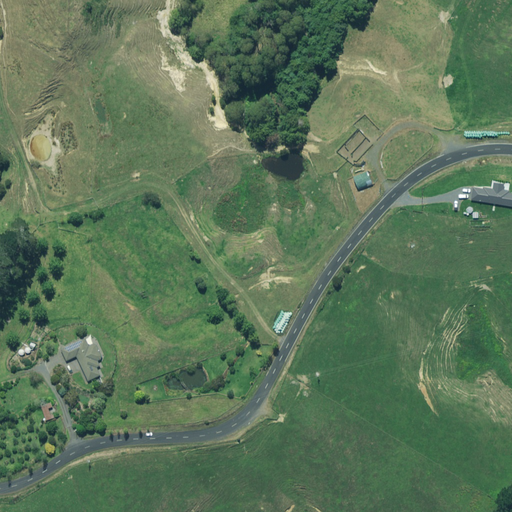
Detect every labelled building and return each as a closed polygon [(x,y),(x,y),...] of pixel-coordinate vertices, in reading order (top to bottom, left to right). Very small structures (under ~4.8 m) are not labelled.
[(374,184),(369,171),(355,177),(360,190),(374,184)] [(474,188),(474,190),(472,200),(511,206),(511,192),(503,191),(504,185),(503,184),(496,183),(495,190),(484,188),(484,190),(474,188)] [(475,212),(475,211),(475,209),(474,208),(473,207),(472,206),(471,206),(470,206),(468,207),(467,208),(467,209),(466,210),(467,212),(467,213),(468,214),(469,214),(471,215),(472,214),(473,214),(474,213),(475,212)] [(89,381),(94,379),(97,386),(103,384),(100,376),(102,375),(99,368),(103,366),(100,360),(105,358),(94,334),(74,344),(62,349),(68,361),(78,357),(89,381)] [(54,419),(49,405),(43,408),(48,421),(54,419)]
